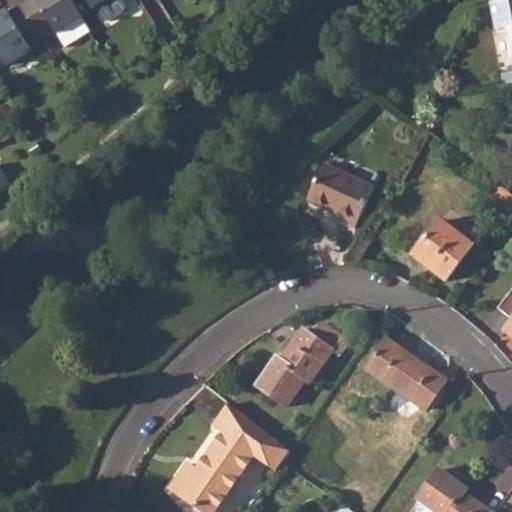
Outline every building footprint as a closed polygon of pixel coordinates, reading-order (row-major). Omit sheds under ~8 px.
[(54,28),(59,35),(86,19),(74,0),(35,0),(25,7),(42,35),(54,28)] [(87,0),(94,11),(97,9),(106,23),(113,22),(126,14),(131,8),(125,0),(87,0)] [(502,26),(510,70),(511,70),(511,0),(498,0),(489,2),(493,28),(502,26)] [(0,17),(0,52),(11,69),(36,52),(30,43),(42,35),(25,7),(13,15),(10,11),(0,17)] [(86,19),(59,35),(68,48),(94,32),(86,19)] [(340,221),(356,228),(375,188),(326,164),(308,199),(342,216),(340,221)] [(494,196),(511,209),(511,195),(500,186),(494,196)] [(414,257),(445,281),(471,247),(439,222),(414,257)] [(511,322),(504,333),(511,339),(511,289),(496,310),(511,321),(511,322)] [(257,388),(287,409),(306,381),(311,384),(332,352),(339,356),(348,343),(322,325),(313,339),(302,332),(281,362),(277,359),(257,388)] [(367,371),(425,412),(446,383),(387,341),(367,371)] [(293,449),(232,405),(216,427),(225,434),(198,470),(189,464),(171,489),(203,511),(214,511),(230,491),(234,491),(239,484),(237,481),(255,456),(278,472),(293,449)] [(489,511),(465,495),(468,491),(439,471),(419,502),(432,511),(489,511)]
